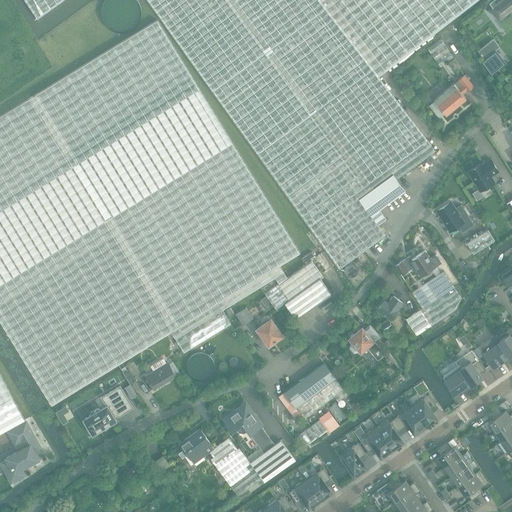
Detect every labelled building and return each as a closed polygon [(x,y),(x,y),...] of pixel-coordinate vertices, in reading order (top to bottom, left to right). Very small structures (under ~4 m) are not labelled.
[(24,0),(36,17),(60,0),(24,0)] [(149,0),(162,17),(202,73),(279,182),(340,268),(385,235),(378,225),(358,197),(392,173),(397,179),(436,151),(430,142),(378,75),(365,59),(361,54),(318,0),(149,0)] [(318,0),(361,54),(365,59),(378,75),(385,70),(475,0),(318,0)] [(511,0),(493,0),(489,3),(492,7),(491,9),(499,20),(511,9),(511,0)] [(276,308),(284,302),(320,277),(322,275),(311,260),(287,277),(280,265),(300,253),(157,20),(37,93),(0,115),(0,321),(51,405),(114,366),(171,330),(184,351),(229,322),(222,310),(261,286),(275,277),(279,283),(265,293),(276,308)] [(441,38),(427,48),(440,67),(454,57),(441,38)] [(484,58),(480,61),(491,76),(506,64),(495,50),(495,49),(484,58)] [(454,58),(449,62),(456,72),(461,68),(454,58)] [(434,100),(437,104),(440,107),(439,108),(441,111),(443,111),(446,115),(456,106),(457,107),(460,104),(459,103),(466,97),(463,94),(467,90),(468,91),(474,87),(464,75),(458,80),(459,80),(434,100)] [(469,170),(483,191),(497,182),(493,175),(500,170),(493,158),(485,163),(483,161),(469,170)] [(404,190),(397,179),(392,173),(358,197),(378,225),(386,219),(378,209),(404,190)] [(436,210),(450,231),(458,226),(462,232),(474,225),(461,204),(455,208),(451,201),(436,210)] [(487,230),(467,243),(474,254),(494,240),(487,230)] [(407,258),(395,266),(401,274),(414,265),(421,276),(431,269),(435,266),(435,267),(442,262),(436,254),(430,258),(424,251),(410,261),(407,258)] [(312,252),(302,258),(304,262),(314,256),(312,252)] [(511,271),(510,269),(501,276),(508,285),(509,284),(511,289),(511,288),(511,271)] [(418,310),(405,319),(408,324),(416,335),(441,319),(455,309),(461,298),(444,270),(440,273),(436,276),(412,292),(417,300),(422,307),(418,310)] [(331,293),(320,277),(284,302),(295,318),(331,293)] [(396,310),(402,302),(393,295),(388,302),(384,300),(378,310),(391,319),(397,310),(396,310)] [(230,307),(226,310),(229,316),(234,313),(230,307)] [(242,325),(252,318),(246,308),(236,315),(242,325)] [(275,340),(282,335),(267,314),(260,319),(262,323),(256,327),(269,345),(270,344),(272,344),(275,342),(275,340)] [(384,333),(393,328),(389,321),(380,326),(384,333)] [(350,337),(349,338),(353,343),(351,345),(349,348),(354,353),(357,353),(359,351),(361,352),(366,358),(372,353),(375,357),(378,360),(385,353),(383,351),(378,345),(375,342),(381,337),(370,324),(364,329),(362,327),(355,333),(353,332),(350,335),(350,337)] [(511,326),(497,337),(511,357),(511,356),(511,326)] [(495,334),(479,346),(484,353),(483,353),(493,367),(503,360),(505,361),(511,357),(497,337),(495,334)] [(387,339),(383,343),(388,348),(392,345),(387,339)] [(236,354),(236,353),(235,349),(234,347),(232,345),(230,344),(229,343),(226,342),(224,342),(221,342),(219,343),(216,345),(213,349),(213,353),(213,357),(216,361),(219,363),(221,364),(223,365),(226,364),(228,364),(231,363),(232,361),(234,360),(235,357),(236,354)] [(471,349),(455,361),(458,366),(472,385),(478,380),(476,377),(486,370),(478,358),(478,359),(471,349)] [(211,365),(211,364),(210,361),(208,357),(207,356),(205,355),(203,354),(201,354),(198,354),(196,355),(193,356),(192,358),(191,360),(190,361),(190,364),(191,368),(192,370),(193,371),(194,373),(196,374),(200,375),(203,374),(206,373),(207,372),(209,370),(210,369),(211,365)] [(176,375),(168,362),(166,363),(163,358),(151,366),(154,371),(146,375),(154,388),(176,375)] [(283,392),(278,396),(281,399),(288,409),(291,412),(296,408),(301,415),(304,418),(334,396),(343,389),(336,378),(324,362),(304,377),(283,392)] [(458,366),(443,377),(445,380),(454,394),(464,387),(466,388),(472,385),(458,366)] [(129,368),(123,372),(130,384),(136,381),(129,368)] [(0,403),(13,397),(0,373),(0,403)] [(130,384),(125,387),(131,398),(137,395),(130,384)] [(85,421),(83,422),(89,432),(91,431),(93,434),(116,420),(114,416),(118,413),(119,415),(133,407),(120,386),(106,394),(101,397),(106,405),(99,410),(98,408),(91,413),(91,414),(84,419),(85,421)] [(422,397),(411,405),(426,427),(432,423),(431,421),(436,418),(430,409),(436,405),(429,394),(423,398),(422,397)] [(13,397),(0,403),(0,433),(25,419),(13,397)] [(336,402),(328,408),(338,421),(346,415),(336,402)] [(249,434),(250,434),(260,448),(263,453),(274,445),(261,426),(261,425),(245,403),(222,419),(231,431),(235,429),(235,430),(238,432),(242,432),(245,431),(247,430),(249,434)] [(396,418),(395,418),(402,428),(408,424),(414,433),(420,429),(421,431),(426,427),(411,405),(413,409),(397,420),(396,418)] [(498,406),(486,413),(491,420),(489,421),(495,431),(496,431),(511,419),(511,412),(509,415),(505,410),(502,412),(498,406)] [(387,419),(376,426),(393,450),(398,447),(397,445),(402,441),(396,432),(402,428),(395,418),(389,423),(387,419)] [(511,419),(496,431),(495,431),(493,432),(500,441),(500,442),(511,433),(511,419)] [(319,420),(299,435),(306,444),(327,429),(319,420)] [(12,468),(6,472),(12,482),(24,475),(21,468),(38,459),(34,451),(40,447),(26,422),(9,432),(16,444),(19,443),(22,449),(6,458),(12,468)] [(366,435),(360,439),(368,452),(375,448),(381,456),(386,452),(387,454),(393,450),(376,426),(365,434),(366,435)] [(194,464),(211,451),(214,449),(213,448),(210,444),(199,429),(179,444),(194,464)] [(511,433),(500,442),(500,441),(498,443),(505,453),(509,450),(511,447),(511,433)] [(214,449),(211,451),(214,456),(211,459),(216,465),(215,466),(240,499),(260,485),(247,466),(251,463),(247,458),(240,448),(238,449),(229,437),(214,449)] [(251,463),(247,466),(260,485),(274,475),(295,460),(296,459),(281,439),(281,440),(274,445),(263,453),(260,448),(247,458),(251,463)] [(455,445),(451,447),(447,441),(436,449),(440,455),(438,457),(442,461),(440,462),(444,467),(462,455),(455,445)] [(351,446),(340,454),(348,466),(347,467),(350,472),(352,471),(355,475),(366,467),(360,458),(366,454),(358,442),(351,447),(351,446)] [(452,476),(468,464),(462,455),(444,467),(447,472),(449,471),(452,476)] [(169,466),(163,456),(151,464),(158,474),(169,466)] [(468,464),(452,476),(455,480),(453,481),(457,486),(475,473),(468,464)] [(316,471),(305,479),(321,501),(327,497),(326,496),(331,492),(325,483),(331,479),(323,468),(317,473),(316,471)] [(475,473),(457,486),(460,491),(462,490),(465,495),(467,493),(472,500),(483,492),(478,486),(482,483),(475,473)] [(396,501),(417,486),(414,481),(409,485),(405,480),(402,482),(398,476),(387,483),(391,490),(387,493),(394,503),(396,501)] [(295,487),(289,492),(297,503),(302,499),(309,508),(314,504),(315,506),(321,501),(305,479),(294,486),(295,487)] [(402,510),(419,499),(415,494),(420,490),(417,486),(396,501),(402,510)] [(268,508),(266,506),(270,511),(286,511),(285,510),(292,506),(284,495),(277,500),(278,501),(268,508)] [(419,499),(402,510),(403,511),(419,511),(430,505),(427,500),(422,504),(419,499)]
